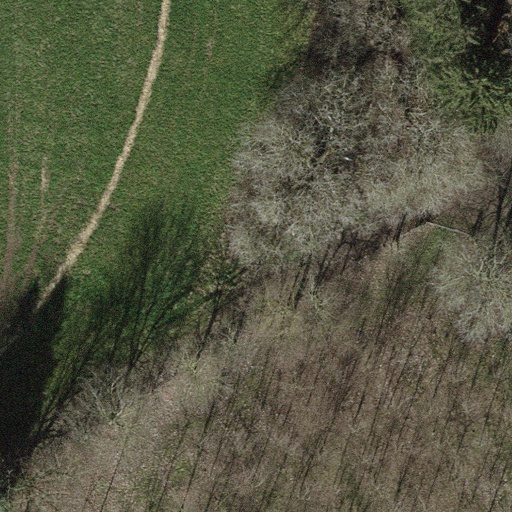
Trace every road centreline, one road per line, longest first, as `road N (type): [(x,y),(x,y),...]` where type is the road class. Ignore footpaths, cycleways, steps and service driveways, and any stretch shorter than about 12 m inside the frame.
road 1 (track): [(0,465),(481,163),(511,155)]
road 2 (track): [(511,244),(427,0)]
